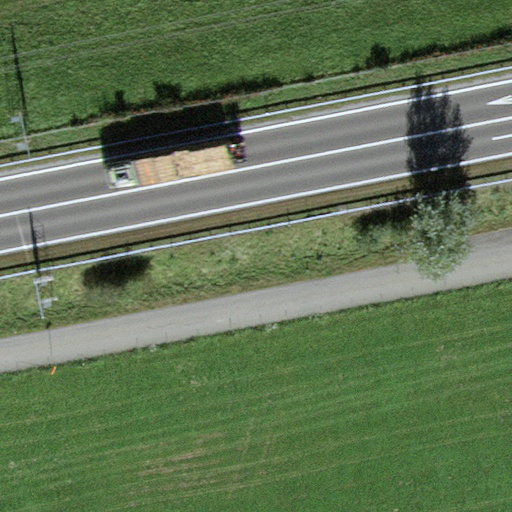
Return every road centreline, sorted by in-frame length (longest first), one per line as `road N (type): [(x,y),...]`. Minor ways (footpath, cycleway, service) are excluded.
road 1 (trunk): [(511,115),(0,214)]
road 2 (unclassified): [(0,355),(511,256)]
